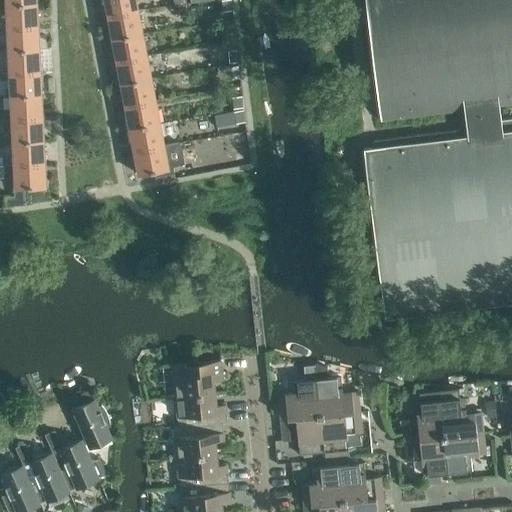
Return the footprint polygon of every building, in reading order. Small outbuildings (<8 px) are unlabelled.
[(103,0),(107,17),(138,10),(145,9),(141,2),(136,3),(135,0),(103,0)] [(223,12),(232,11),(231,0),(222,1),(223,12)] [(511,302),(511,124),(511,123),(511,119),(502,120),(501,115),(500,103),(511,101),(511,0),(366,0),(381,118),(464,108),(467,129),(373,141),(371,144),(372,148),(364,149),(385,319),(511,302)] [(6,5),(7,27),(37,26),(36,3),(6,5)] [(138,10),(107,17),(112,39),(142,33),(138,10)] [(226,33),(235,32),(233,21),(224,22),(226,33)] [(7,27),(8,50),(38,49),(37,26),(7,27)] [(112,39),(116,61),(147,56),(142,33),(112,39)] [(8,50),(9,73),(39,72),(38,49),(8,50)] [(230,64),(238,63),(237,51),(229,52),(230,64)] [(147,56),(116,61),(120,84),(151,78),(147,56)] [(240,79),(239,67),(230,68),(231,80),(240,79)] [(39,72),(9,73),(10,96),(40,94),(39,72)] [(151,78),(120,84),(125,106),(155,100),(151,78)] [(40,94),(10,96),(11,119),(41,117),(40,94)] [(241,94),(231,96),(234,108),(243,107),(241,94)] [(125,106),(129,129),(160,123),(155,100),(125,106)] [(242,110),(222,114),(214,115),(216,127),(245,122),(245,121),(242,110)] [(11,119),(12,141),(42,140),(41,117),(11,119)] [(164,145),(160,123),(129,129),(134,151),(164,145)] [(234,151),(249,149),(247,132),(232,134),(234,151)] [(170,140),(171,164),(184,164),(182,139),(170,140)] [(12,141),(13,164),(43,163),(42,140),(12,141)] [(164,145),(134,151),(138,175),(154,172),(169,169),(164,145)] [(43,163),(13,164),(0,164),(0,174),(13,174),(14,188),(44,186),(43,163)] [(173,168),(169,169),(154,172),(156,181),(175,178),(173,168)] [(172,365),(175,396),(175,397),(215,393),(213,380),(223,379),(221,360),(172,365)] [(315,365),(320,415),(360,411),(358,391),(343,392),(341,376),(329,378),(328,367),(315,363),(315,365)] [(280,419),(320,415),(315,365),(303,366),(305,380),(292,381),(294,397),(278,399),(280,419)] [(439,390),(444,437),(484,432),(481,412),(466,413),(464,397),(460,398),(459,388),(439,390)] [(402,420),(404,441),(444,437),(439,390),(419,392),(420,402),(416,402),(417,418),(402,420)] [(215,393),(175,397),(178,426),(222,422),(222,423),(227,422),(225,405),(216,406),(215,393)] [(372,409),(380,409),(378,393),(370,393),(372,409)] [(95,399),(73,409),(89,448),(111,439),(106,428),(110,426),(109,423),(109,421),(108,418),(107,415),(107,414),(106,411),(104,409),(103,407),(101,405),(98,406),(95,399)] [(496,416),(494,400),(486,401),(488,417),(496,416)] [(325,452),(325,459),(326,459),(339,458),(339,457),(343,456),(342,450),(348,450),(348,446),(361,444),(360,432),(362,432),(360,411),(320,415),(324,452),(325,452)] [(300,455),(324,452),(320,415),(280,419),(283,440),(298,439),(300,455)] [(173,426),(176,456),(176,457),(216,453),(215,440),(224,439),(222,423),(222,422),(178,426),(173,426)] [(444,437),(448,473),(472,471),(470,455),(486,453),(485,445),(484,432),(444,437)] [(441,474),(447,473),(448,473),(444,437),(404,441),(406,461),(422,460),(423,476),(426,475),(428,475),(438,474),(441,474)] [(69,471),(62,474),(69,490),(76,487),(77,488),(98,478),(98,477),(91,461),(82,440),(60,449),(69,471)] [(69,491),(69,490),(62,474),(53,452),(30,462),(40,484),(33,487),(39,503),(47,500),(69,491)] [(216,453),(176,457),(179,483),(179,486),(179,487),(229,482),(227,465),(218,466),(216,453)] [(99,458),(91,461),(98,477),(105,474),(99,458)] [(326,459),(318,460),(319,467),(339,465),(339,458),(326,459)] [(364,462),(339,465),(343,501),(383,497),(381,476),(365,478),(364,462)] [(20,511),(40,504),(39,503),(33,487),(23,465),(1,475),(10,496),(3,500),(8,511),(20,511)] [(301,485),(304,506),(343,501),(339,465),(319,467),(315,467),(317,483),(301,485)] [(428,475),(426,475),(427,483),(429,483),(439,482),(442,482),(441,474),(438,474),(428,475)] [(229,482),(179,487),(181,511),(222,511),(221,500),(230,499),(229,482)] [(343,501),(344,511),(384,511),(383,497),(343,501)] [(344,511),(343,501),(304,506),(304,511),(344,511)] [(87,511),(89,508),(78,503),(77,506),(79,511),(87,511)]
